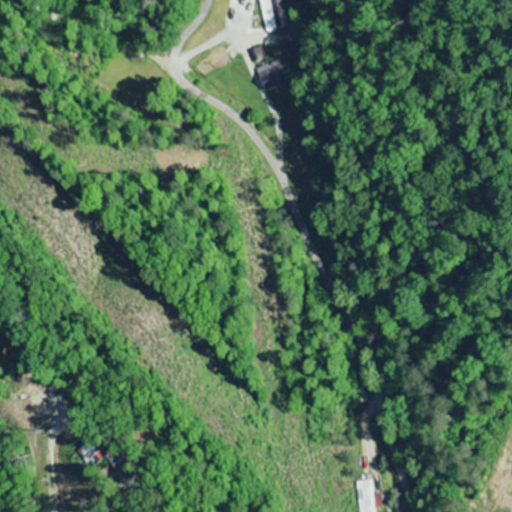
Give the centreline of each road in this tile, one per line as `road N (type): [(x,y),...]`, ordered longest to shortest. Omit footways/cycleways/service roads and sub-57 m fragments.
road 1 (residential): [(415,511),(253,137),(175,74),(176,42),(208,0)]
road 2 (residential): [(175,74),(71,0)]
